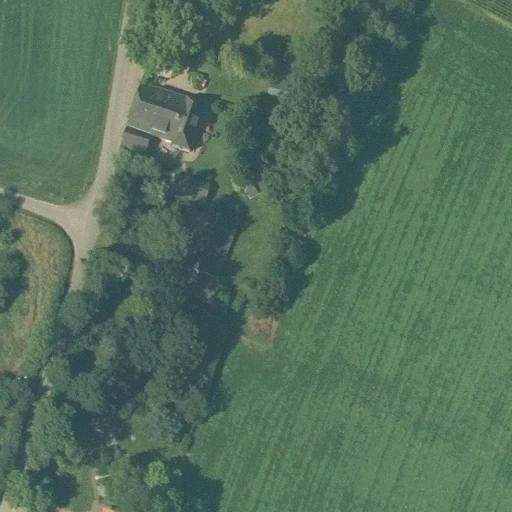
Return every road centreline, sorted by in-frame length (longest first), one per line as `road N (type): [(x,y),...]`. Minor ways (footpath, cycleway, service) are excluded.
road 1 (unclassified): [(6,511),(93,226)]
road 2 (unclassified): [(93,226),(132,0)]
